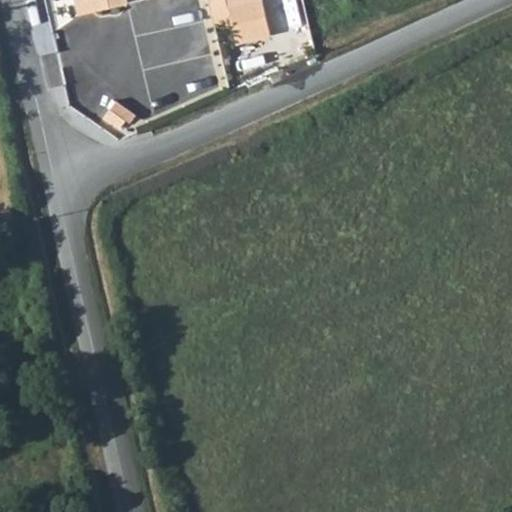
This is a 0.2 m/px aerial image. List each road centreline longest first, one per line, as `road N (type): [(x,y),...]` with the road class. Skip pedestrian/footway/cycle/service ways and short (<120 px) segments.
road 1 (residential): [(60,190),(497,0)]
road 2 (residential): [(132,511),(60,190)]
road 3 (residential): [(60,190),(17,0)]
